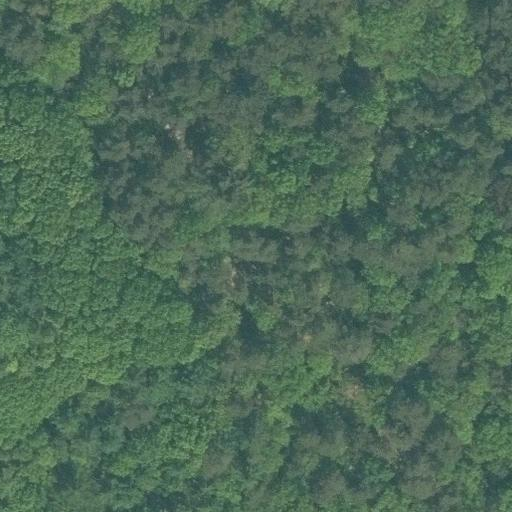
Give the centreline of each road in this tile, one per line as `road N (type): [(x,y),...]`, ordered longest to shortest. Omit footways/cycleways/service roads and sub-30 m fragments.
road 1 (track): [(64,0),(181,136),(222,197),(242,278),(210,304)]
road 2 (track): [(280,322),(425,480),(473,511)]
road 3 (track): [(210,304),(83,305),(0,345)]
